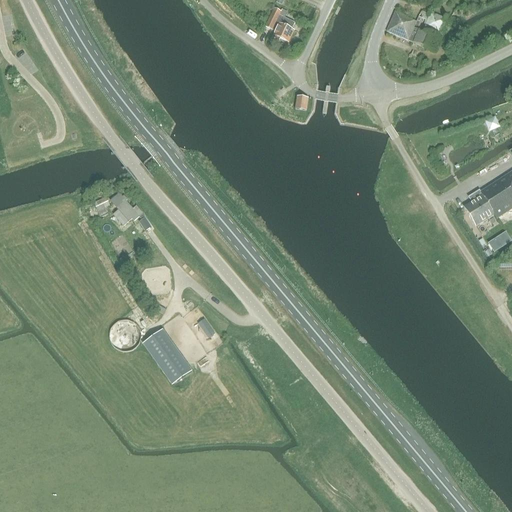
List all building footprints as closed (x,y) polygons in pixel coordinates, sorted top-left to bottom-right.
[(275,32),(273,37),(275,37),(274,39),(279,41),(280,40),(289,44),(294,32),(291,30),(295,24),(285,19),(287,13),(282,10),(280,13),(274,9),(265,28),(275,32)] [(440,40),(436,38),(413,28),(416,23),(409,20),(410,18),(395,12),(386,33),(408,42),(434,53),(440,40)] [(421,12),(417,20),(426,24),(429,16),(421,12)] [(453,12),(448,30),(455,32),(457,20),(461,21),(463,15),(453,12)] [(309,99),(296,98),(295,111),(307,112),(309,99)] [(511,172),(481,193),(480,192),(469,198),(472,203),(464,208),(476,228),(495,216),(497,219),(511,209),(511,172)] [(134,222),(139,217),(142,221),(138,223),(145,232),(151,228),(142,214),(140,211),(141,210),(137,206),(133,210),(126,202),(128,201),(124,196),(122,198),(119,194),(110,202),(118,211),(113,216),(123,228),(132,220),(134,222)] [(94,203),(99,216),(107,213),(105,208),(110,206),(106,198),(94,203)] [(492,243),(495,249),(502,245),(499,239),(492,243)] [(205,320),(198,324),(205,334),(212,330),(205,320)] [(138,333),(136,329),(133,326),(130,323),(125,323),(121,323),(117,325),(114,328),(112,332),(111,337),(112,341),(114,345),(118,349),(122,350),(127,350),(131,349),(135,346),(138,342),(139,337),(138,333)] [(163,331),(143,345),(172,386),(192,372),(163,331)]
